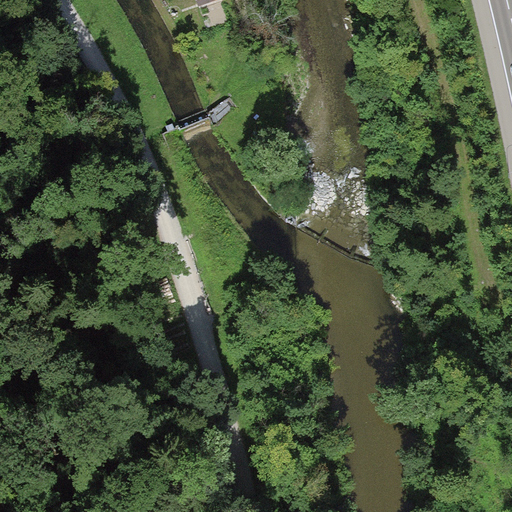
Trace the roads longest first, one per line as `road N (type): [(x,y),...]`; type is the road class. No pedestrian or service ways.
road 1 (track): [(55,0),(144,155),(254,511)]
road 2 (track): [(422,0),(484,259),(511,325)]
